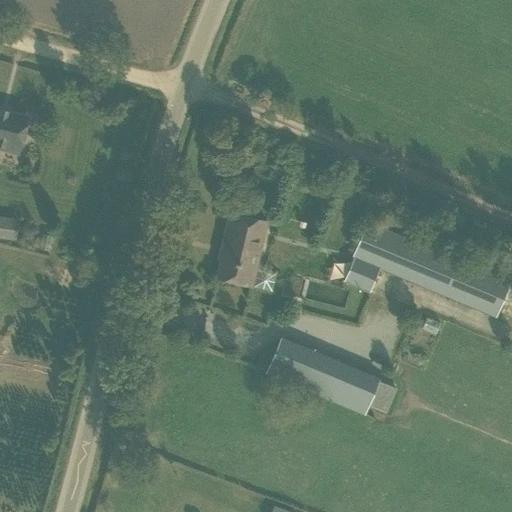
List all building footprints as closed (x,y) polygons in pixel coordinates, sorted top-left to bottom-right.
[(18,153),(27,117),(0,110),(0,145),(2,146),(1,148),(18,153)] [(225,248),(217,278),(250,286),(266,221),(230,213),(221,247),(225,248)] [(0,235),(15,236),(16,216),(0,214),(0,235)] [(354,258),(344,281),(369,291),(378,268),(495,317),(510,281),(367,221),(352,257),(354,258)] [(296,384),(301,386),(315,353),(280,339),(267,372),(296,384)] [(396,389),(377,381),(367,405),(386,413),(396,389)] [(310,406),(315,392),(301,386),(296,384),(290,397),(310,406)] [(272,503),(268,511),(295,511),(272,503)]
